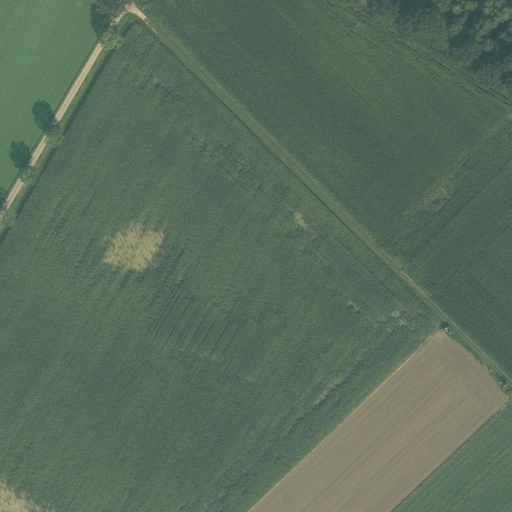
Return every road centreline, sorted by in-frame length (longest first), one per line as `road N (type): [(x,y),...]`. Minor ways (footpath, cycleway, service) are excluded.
road 1 (track): [(511,388),(126,0)]
road 2 (unclassified): [(0,215),(127,0)]
